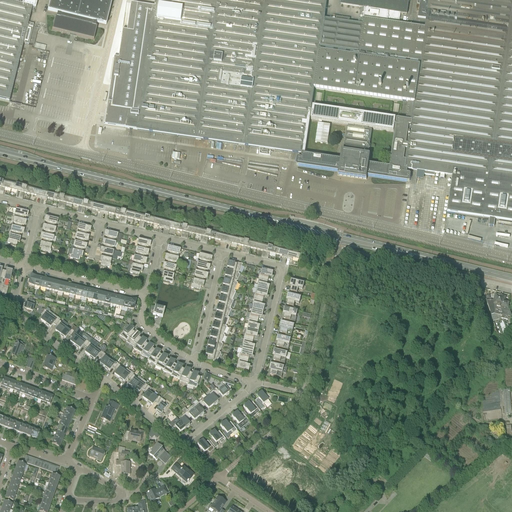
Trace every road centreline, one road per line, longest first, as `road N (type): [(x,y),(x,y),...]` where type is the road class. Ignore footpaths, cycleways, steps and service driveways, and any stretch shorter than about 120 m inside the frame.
road 1 (unclassified): [(0,133),(511,258)]
road 2 (secondary): [(263,217),(0,153)]
road 3 (residential): [(221,252),(280,269),(255,382)]
road 4 (residential): [(101,375),(13,311),(24,266)]
road 5 (secondary): [(408,253),(263,217)]
road 6 (residential): [(303,393),(332,266)]
road 7 (residential): [(146,295),(24,266)]
road 8 (residential): [(218,477),(295,412),(303,393)]
